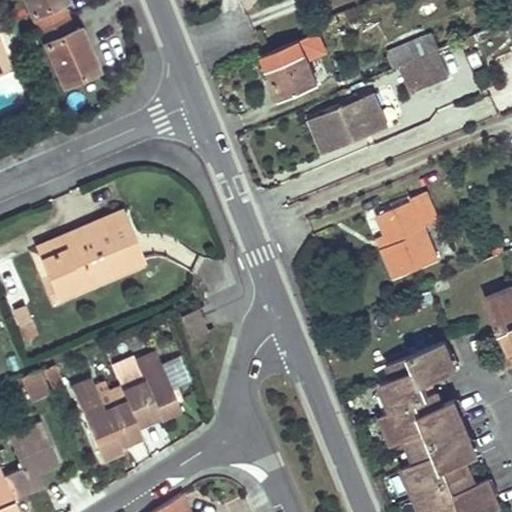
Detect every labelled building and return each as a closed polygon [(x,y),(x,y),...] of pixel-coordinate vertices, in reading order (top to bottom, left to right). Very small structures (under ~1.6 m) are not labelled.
[(62,0),(27,0),(64,82),(98,67),(79,25),(74,27),(61,1),(62,0)] [(220,0),(225,11),(243,3),(241,0),(220,0)] [(0,60),(9,56),(0,37),(0,60)] [(319,85),(300,38),(264,53),(283,99),(319,85)] [(426,53),(420,38),(388,53),(395,67),(398,65),(400,64),(426,53)] [(448,74),(438,48),(426,53),(400,64),(398,65),(409,90),(448,74)] [(0,70),(12,64),(9,56),(0,60),(0,70)] [(386,123),(374,94),(311,120),(324,149),(386,123)] [(470,123),(496,115),(492,98),(465,106),(470,123)] [(438,219),(425,190),(411,197),(412,199),(378,212),(386,232),(391,243),(383,247),(396,276),(438,259),(424,226),(438,219)] [(127,221),(122,209),(39,244),(43,255),(127,221)] [(142,259),(127,221),(43,255),(59,294),(142,259)] [(391,243),(386,232),(378,236),(383,247),(391,243)] [(21,285),(5,291),(23,338),(39,332),(21,285)] [(511,285),(487,297),(511,357),(511,285)] [(204,332),(194,309),(181,314),(191,336),(204,332)] [(457,368),(445,339),(391,361),(396,375),(384,380),(395,408),(384,414),(395,441),(407,437),(417,461),(405,466),(423,511),(485,511),(500,506),(488,478),(475,483),(455,491),(446,467),(466,459),(478,453),(471,438),(459,443),(450,420),(462,415),(455,400),(443,403),(422,413),(417,400),(430,395),(424,381),(432,378),(457,368)] [(182,412),(156,350),(135,359),(144,379),(122,388),(126,398),(138,425),(158,416),(160,421),(182,412)] [(42,369),(23,374),(29,397),(49,391),(42,369)] [(138,425),(126,398),(105,407),(102,399),(96,386),(91,377),(71,385),(81,409),(101,459),(122,450),(119,445),(142,435),(138,425)] [(443,403),(432,378),(424,381),(430,395),(417,400),(422,413),(443,403)] [(122,388),(121,385),(106,391),(103,383),(96,386),(102,399),(105,407),(126,398),(122,388)] [(471,438),(462,415),(450,420),(459,443),(471,438)] [(59,464),(40,420),(8,434),(21,465),(2,473),(13,500),(44,486),(39,473),(59,464)] [(475,483),(466,459),(446,467),(455,491),(475,483)] [(2,473),(0,468),(0,511),(18,511),(13,500),(2,473)] [(188,511),(181,491),(148,511),(188,511)]
